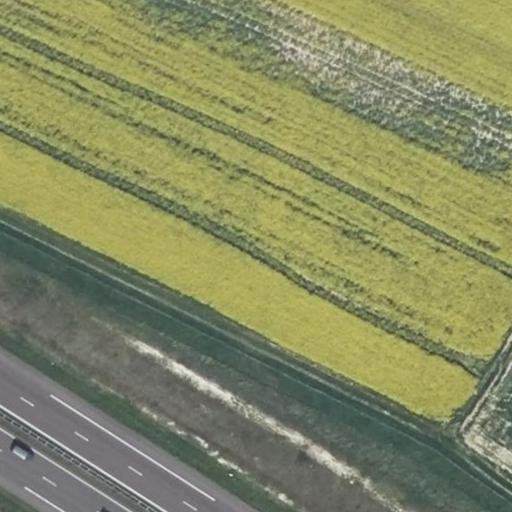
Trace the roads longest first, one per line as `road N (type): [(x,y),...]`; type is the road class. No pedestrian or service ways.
road 1 (track): [(0,213),(436,436),(511,488)]
road 2 (motorway): [(198,511),(0,385)]
road 3 (track): [(436,436),(511,308)]
